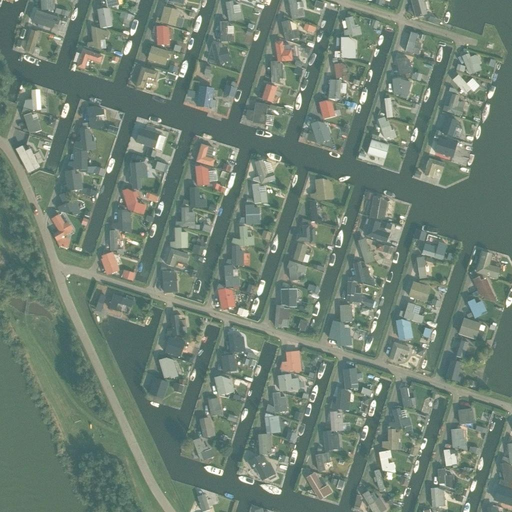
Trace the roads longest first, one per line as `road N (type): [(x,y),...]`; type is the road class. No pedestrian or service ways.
road 1 (residential): [(511,408),(56,269)]
road 2 (residential): [(170,511),(56,269)]
road 3 (residential): [(476,42),(339,0)]
road 4 (residential): [(56,269),(0,142)]
